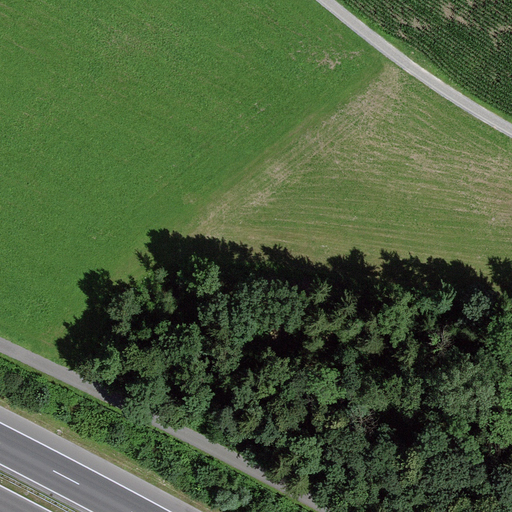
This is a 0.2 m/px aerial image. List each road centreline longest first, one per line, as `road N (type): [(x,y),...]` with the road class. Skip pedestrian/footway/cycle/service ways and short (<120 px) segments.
road 1 (unclassified): [(332,511),(0,348)]
road 2 (track): [(329,0),(463,106),(511,130)]
road 3 (motorway): [(122,511),(0,445)]
